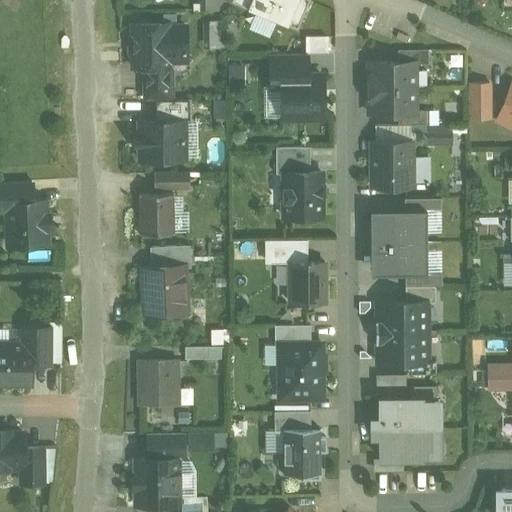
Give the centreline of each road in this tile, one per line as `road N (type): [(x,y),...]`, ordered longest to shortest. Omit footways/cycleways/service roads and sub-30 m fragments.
road 1 (residential): [(511,462),(474,469),(448,508),(372,507),(349,481),(345,0)]
road 2 (residential): [(84,0),(93,404)]
road 3 (residential): [(384,0),(511,53)]
